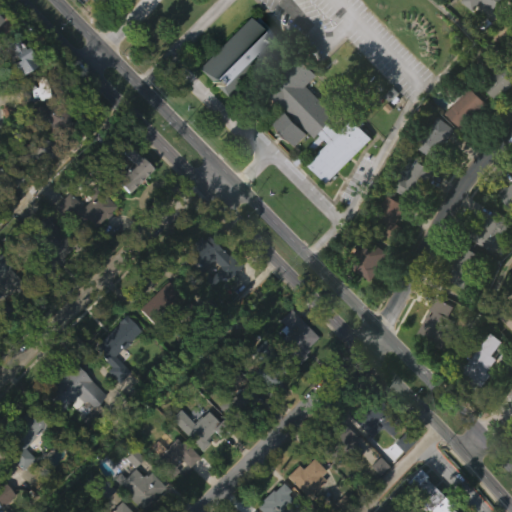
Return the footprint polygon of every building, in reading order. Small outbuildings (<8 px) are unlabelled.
[(75,13),(69,21),(89,39),(106,19),(84,0),(70,0),(66,5),(75,13)] [(105,0),(121,11),(128,0),(105,0)] [(435,5),(456,27),(471,13),(458,0),(434,0),(437,3),(435,5)] [(500,0),(492,11),(480,1),(472,11),(460,2),(461,0),(500,0)] [(477,39),(488,49),(502,34),(480,14),(457,39),(468,49),(477,39)] [(247,17),(253,24),(257,20),(266,26),(272,36),(269,39),(278,48),(227,99),(196,69),(247,17)] [(15,35),(23,47),(25,45),(30,53),(28,54),(34,64),(19,73),(11,61),(17,58),(14,53),(9,56),(1,44),(15,35)] [(511,84),(495,101),(481,87),(496,72),(483,58),(496,46),(511,63),(511,84)] [(244,55),(194,106),(218,129),(268,78),(244,55)] [(311,87),(340,116),(331,125),(340,134),(355,120),(373,139),(330,182),(311,162),(330,143),(321,134),(316,139),(310,133),(297,146),(273,122),(287,108),(285,109),(268,92),(302,58),(320,75),(309,85),(311,87)] [(29,100),(30,103),(24,104),(21,90),(36,88),(35,74),(45,73),(48,96),(29,100)] [(29,103),(11,74),(0,80),(0,84),(8,98),(7,98),(15,111),(29,103)] [(465,87),(468,90),(471,87),(488,105),(461,131),(444,114),(456,103),(452,99),(465,87)] [(266,132),(281,148),(268,161),(292,184),(305,171),(311,177),(316,172),(324,180),(333,170),(325,162),(333,154),(303,124),(314,113),(298,99),(266,132)] [(64,115),(65,122),(71,121),(72,132),(45,134),(44,123),(24,125),(22,105),(70,101),(71,114),(64,115)] [(494,139),(511,119),(511,114),(499,103),(479,124),(494,139)] [(446,142),(432,160),(414,147),(437,117),(455,130),(446,142)] [(39,135),(39,118),(31,118),(31,124),(25,124),(25,135),(39,135)] [(443,151),(458,166),(482,141),(467,126),(443,151)] [(121,133),(153,168),(128,191),(118,180),(133,166),(121,153),(115,158),(105,147),(121,133)] [(50,144),(43,158),(40,157),(36,165),(24,159),(29,147),(31,148),(36,138),(50,144)] [(435,189),(450,169),(451,167),(435,155),(430,160),(427,168),(419,180),(416,187),(419,190),(395,220),(392,228),(412,236),(414,230),(425,215),(435,189)] [(0,164),(7,159),(21,175),(14,182),(16,183),(13,185),(21,194),(8,206),(0,197),(0,164)] [(322,220),(369,177),(352,159),(306,203),(322,220)] [(433,175),(424,191),(421,190),(415,200),(392,188),(400,174),(406,177),(416,160),(435,170),(433,175)] [(148,206),(118,177),(107,188),(112,193),(116,189),(128,201),(112,217),(125,229),(148,206)] [(26,181),(24,193),(20,192),(20,193),(44,198),(46,184),(26,181)] [(511,182),(511,212),(496,196),(511,182)] [(92,183),(115,207),(81,239),(51,207),(67,192),(80,206),(87,200),(81,193),(92,183)] [(405,231),(401,240),(373,227),(389,195),(408,205),(399,223),(407,227),(405,231)] [(0,227),(14,215),(0,200),(0,227)] [(510,221),(504,231),(511,235),(511,240),(507,248),(499,242),(492,253),(468,239),(477,225),(482,229),(493,211),(510,221)] [(59,261),(37,283),(20,266),(40,245),(25,229),(39,215),(70,247),(57,260),(59,261)] [(360,224),(376,234),(372,241),(390,252),(381,266),(384,267),(374,283),(349,268),(357,255),(355,254),(359,248),(364,251),(367,246),(360,241),(357,246),(345,238),(354,225),(357,228),(360,224)] [(50,245),(74,268),(80,261),(87,268),(106,249),(90,233),(78,245),(64,231),(50,245)] [(205,233),(225,254),(228,251),(241,264),(227,277),(223,272),(204,291),(176,262),(181,257),(178,254),(197,235),(200,238),(205,233)] [(389,275),(402,242),(382,234),(369,267),(389,275)] [(491,291),(499,276),(501,276),(510,260),(486,246),(468,278),(491,291)] [(480,274),(477,279),(473,277),(471,280),(477,283),(472,291),(448,277),(453,268),(452,267),(463,247),(483,258),(475,271),(480,274)] [(53,302),(70,283),(36,252),(19,271),(53,302)] [(9,268),(19,277),(22,274),(37,288),(22,305),(8,292),(2,299),(10,307),(0,317),(0,254),(12,264),(9,268)] [(236,304),(202,270),(173,298),(202,328),(220,310),(225,315),(236,304)] [(383,293),(372,277),(354,290),(366,306),(383,293)] [(164,280),(198,313),(186,325),(169,307),(151,325),(135,308),(164,280)] [(445,318),(466,327),(479,293),(457,285),(445,318)] [(0,334),(18,322),(0,297),(0,334)] [(453,306),(446,318),(455,322),(441,346),(417,333),(427,315),(430,317),(432,314),(427,311),(435,297),(453,306)] [(511,338),(503,330),(509,323),(498,313),(507,303),(511,308),(511,338)] [(311,353),(300,364),(277,340),(284,334),(280,330),(285,325),(280,320),(292,309),(318,337),(307,348),(311,353)] [(128,372),(118,382),(106,370),(110,366),(92,348),(125,315),(140,330),(130,340),(132,341),(113,356),(128,372)] [(181,335),(165,317),(133,346),(149,364),(181,335)] [(497,360),(486,373),(490,376),(476,394),(465,385),(468,381),(456,370),(462,363),(465,366),(491,334),(502,343),(491,356),(497,360)] [(281,360),(264,375),(244,352),(261,337),(281,360)] [(414,372),(434,384),(456,349),(435,337),(414,372)] [(293,402),(303,393),(299,388),(312,376),(287,347),(272,359),(282,371),(273,378),(293,402)] [(113,420),(125,409),(110,394),(136,368),(121,352),(88,385),(106,403),(101,408),(113,420)] [(105,395),(93,407),(101,416),(92,424),(77,409),(83,403),(77,396),(58,415),(39,396),(73,362),(105,395)] [(489,394),(499,380),(487,371),(458,410),(478,425),(487,412),(484,409),(493,397),(489,394)] [(242,384),(256,398),(248,405),(251,408),(234,425),(215,405),(225,395),(227,397),(242,384)] [(374,396),(401,424),(389,435),(375,421),(373,423),(378,428),(367,437),(346,415),(354,407),(356,408),(360,404),(362,407),(374,396)] [(103,435),(69,400),(36,432),(54,451),(70,436),(82,448),(76,454),(80,459),(103,435)] [(53,423),(45,430),(43,428),(24,447),(34,457),(21,470),(4,452),(7,449),(0,441),(2,433),(33,402),(53,423)] [(343,425),(355,437),(350,441),(360,451),(348,462),(339,453),(332,460),(316,444),(332,429),(334,431),(342,424),(343,425)] [(173,437),(178,443),(181,440),(197,457),(186,467),(180,460),(173,467),(176,470),(165,480),(147,461),(173,437)] [(375,485),(395,465),(372,440),(351,460),(375,485)] [(19,485),(42,464),(26,446),(0,469),(0,474),(10,485),(2,492),(17,508),(29,496),(19,485)] [(217,476),(228,466),(216,454),(206,465),(217,476)] [(315,458),(326,470),(321,475),(324,479),(318,485),(319,486),(307,497),(287,475),(298,465),(302,469),(315,458)] [(195,485),(207,474),(195,461),(183,473),(195,485)] [(353,476),(339,461),(320,479),(341,501),(355,487),(349,480),(353,476)] [(157,494),(140,511),(113,485),(131,467),(157,494)] [(388,480),(398,489),(410,477),(400,467),(388,480)] [(446,507),(451,511),(427,511),(405,489),(407,487),(400,480),(414,467),(422,475),(420,477),(448,506),(446,507)] [(151,494),(166,510),(180,498),(185,503),(193,495),(173,474),(151,494)] [(97,476),(112,489),(100,501),(87,486),(97,476)] [(0,479),(12,495),(0,503),(0,479)] [(290,490),(286,494),(291,499),(281,510),(283,511),(261,511),(256,507),(272,490),(273,491),(282,481),(290,490)] [(373,511),(383,504),(374,494),(364,503),(372,511),(373,511)] [(296,506),(292,502),(281,511),(323,511),(324,511),(308,495),(296,506)] [(128,511),(105,511),(117,500),(128,511)]
